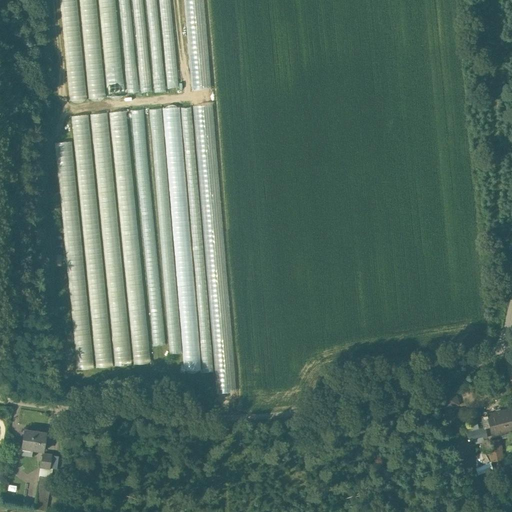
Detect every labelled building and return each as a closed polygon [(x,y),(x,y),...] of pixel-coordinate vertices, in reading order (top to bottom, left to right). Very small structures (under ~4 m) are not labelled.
[(133,109),(134,123),(143,122),(142,108),(133,109)] [(126,109),(110,111),(113,141),(120,140),(121,145),(122,154),(126,154),(126,153),(130,153),(126,109)] [(111,170),(106,111),(91,112),(96,171),(111,170)] [(94,183),(89,113),(72,114),(76,169),(80,169),(80,174),(88,173),(89,177),(87,177),(87,184),(94,183)] [(77,207),(72,140),(56,141),(60,208),(77,207)] [(72,314),(78,369),(112,365),(107,319),(91,320),(89,309),(80,310),(81,313),(72,314)] [(131,364),(129,324),(126,325),(125,310),(112,311),(115,364),(131,364)] [(134,363),(150,362),(147,320),(143,320),(142,315),(133,316),(134,325),(132,325),(133,334),(132,334),(134,363)] [(164,343),(164,331),(154,331),(154,344),(164,343)] [(171,353),(182,351),(181,339),(170,341),(171,353)] [(455,387),(443,390),(448,406),(459,403),(455,387)] [(493,435),(511,429),(511,402),(487,409),(493,435)] [(470,430),(474,441),(489,436),(486,425),(470,430)] [(43,449),(46,429),(26,427),(22,455),(32,456),(33,448),(43,449)] [(503,436),(489,438),(492,455),(505,453),(503,436)] [(35,507),(46,509),(53,466),(58,467),(60,452),(45,450),(35,507)] [(480,451),(462,456),(465,468),(482,463),(480,451)]
